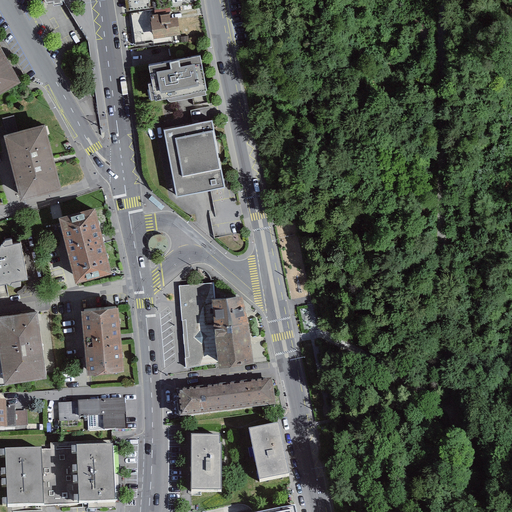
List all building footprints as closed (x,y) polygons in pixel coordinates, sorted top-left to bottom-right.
[(149,0),(128,0),(130,11),(151,8),(149,0)] [(151,8),(130,11),(136,51),(156,48),(151,8)] [(161,16),(153,17),(156,37),(180,33),(178,19),(171,20),(170,16),(161,17),(161,16)] [(0,93),(19,82),(0,48),(0,93)] [(202,56),(150,66),(153,83),(149,84),(152,100),(156,100),(156,101),(169,99),(169,101),(171,102),(173,102),(207,95),(207,91),(208,91),(202,56)] [(227,188),(214,121),(165,131),(179,198),(212,191),(227,188)] [(8,136),(24,197),(59,189),(44,128),(8,136)] [(110,271),(95,210),(64,218),(79,279),(110,271)] [(151,241),(150,245),(151,249),(154,252),(157,253),(161,254),(164,253),(167,250),(169,247),(170,243),(168,240),(166,237),(163,235),(159,235),(155,236),(152,238),(151,241)] [(29,280),(22,244),(6,246),(3,244),(2,247),(0,247),(0,284),(9,283),(12,285),(14,282),(29,280)] [(188,368),(222,365),(218,333),(215,300),(213,283),(179,287),(188,368)] [(215,300),(218,333),(247,330),(242,297),(215,300)] [(119,305),(86,308),(91,372),(124,370),(119,305)] [(36,313),(0,317),(0,334),(6,381),(44,377),(36,313)] [(251,362),(247,330),(218,333),(222,365),(251,362)] [(274,384),(241,388),(244,413),(277,409),(274,384)] [(215,417),(244,413),(241,388),(212,392),(215,417)] [(181,421),(215,417),(212,392),(178,397),(181,421)] [(123,400),(59,402),(60,420),(76,420),(76,417),(89,416),(105,416),(106,430),(111,430),(124,430),(123,400)] [(6,402),(0,402),(0,428),(17,428),(16,409),(6,409),(6,402)] [(106,430),(105,416),(89,416),(89,430),(106,430)] [(290,478),(280,426),(250,432),(261,483),(290,478)] [(221,437),(191,438),(192,493),(222,492),(221,437)] [(45,507),(80,506),(78,448),(81,448),(81,444),(51,444),(52,450),(44,451),(45,507)] [(81,448),(78,448),(80,506),(115,505),(114,447),(81,448)] [(44,451),(8,452),(9,508),(45,507),(44,451)]
